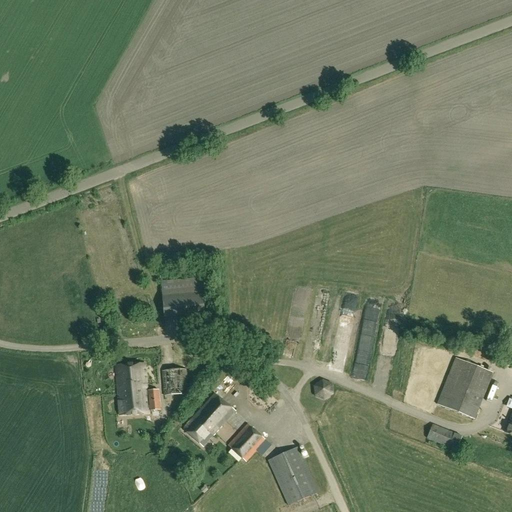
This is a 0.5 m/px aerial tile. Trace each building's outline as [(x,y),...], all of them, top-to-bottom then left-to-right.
[(203,294),(202,278),(161,281),(163,298),(203,294)] [(205,313),(203,294),(163,298),(164,316),(205,313)] [(342,336),(353,338),(359,312),(347,310),(342,336)] [(494,374),(456,359),(438,405),(475,420),(494,374)] [(145,363),(116,365),(120,415),(149,413),(149,409),(150,408),(150,411),(160,410),(159,390),(149,391),(149,393),(147,393),(145,363)] [(187,370),(163,371),(164,396),(188,395),(187,370)] [(331,384),(322,380),(314,386),(315,397),(324,400),(332,395),(331,384)] [(236,412),(216,394),(183,429),(204,448),(236,412)] [(272,445),(248,424),(228,446),(246,462),(256,451),(262,456),(272,445)] [(457,451),(462,437),(433,425),(427,439),(457,451)] [(289,506),(319,493),(298,448),(269,461),(289,506)]
